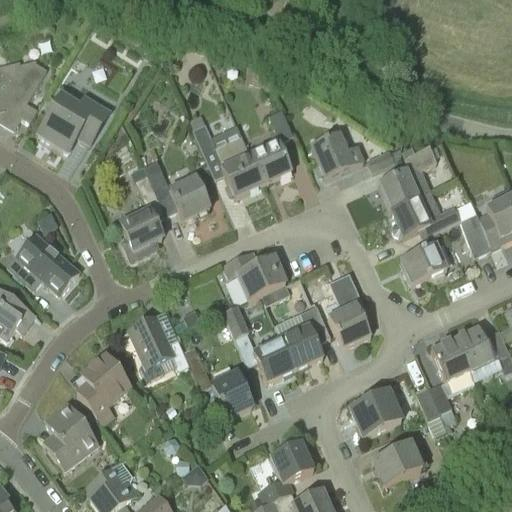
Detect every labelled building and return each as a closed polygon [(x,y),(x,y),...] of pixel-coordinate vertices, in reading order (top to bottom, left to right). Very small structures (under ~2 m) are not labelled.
[(0,72),(0,118),(4,117),(9,108),(20,116),(17,121),(29,128),(36,115),(26,109),(46,76),(35,69),(35,66),(1,75),(0,72)] [(245,85),(261,90),(265,76),(249,72),(245,85)] [(57,107),(37,139),(67,158),(75,144),(81,135),(93,143),(109,118),(96,110),(84,103),(79,112),(72,108),(69,114),(57,107)] [(293,141),(286,126),(281,116),(269,121),(280,147),(293,141)] [(205,129),(193,134),(195,140),(204,159),(215,184),(223,180),(234,204),(262,191),(249,160),(241,143),(216,153),(211,143),(209,138),(205,129)] [(362,169),(355,153),(345,158),(337,140),(310,152),(324,186),(362,169)] [(249,160),(262,191),(290,179),(276,148),(249,160)] [(390,216),(431,198),(421,176),(436,169),(429,153),(414,160),(404,164),(410,177),(406,179),(405,177),(378,189),(390,216)] [(404,164),(414,160),(411,153),(401,157),(404,164)] [(372,178),(394,168),(389,156),(366,166),(372,178)] [(195,184),(170,195),(156,166),(143,173),(147,181),(165,222),(178,216),(182,227),(209,215),(195,184)] [(143,173),(131,178),(133,182),(135,187),(147,181),(145,176),(143,173)] [(165,222),(147,181),(135,187),(149,217),(119,230),(127,246),(122,248),(130,266),(148,258),(146,252),(161,245),(153,227),(165,222)] [(460,228),(468,224),(465,215),(456,219),(453,213),(440,219),(431,198),(390,216),(395,229),(393,230),(391,235),(393,240),(398,242),(401,241),(402,243),(426,232),(430,241),(457,228),(458,229),(460,228)] [(511,202),(484,214),(487,219),(476,224),(489,255),(511,244),(511,202)] [(490,256),(489,255),(476,224),(475,221),(468,224),(460,228),(458,229),(473,264),(490,256)] [(34,294),(42,285),(59,301),(78,280),(35,241),(8,270),(34,294)] [(399,266),(411,292),(446,276),(434,250),(399,266)] [(269,298),(284,291),(272,263),(256,270),(251,258),(221,271),(228,284),(236,281),(248,307),(251,306),(269,298)] [(340,317),(327,323),(341,356),(370,343),(361,324),(367,322),(348,280),(328,289),(340,317)] [(284,291),(269,298),(273,307),(289,300),(284,291)] [(0,344),(5,348),(20,328),(12,322),(20,312),(0,297),(0,344)] [(280,346),(254,358),(246,339),(248,338),(237,312),(224,318),(247,372),(256,368),(265,389),(294,377),(280,346)] [(322,364),(316,350),(329,344),(316,313),(299,320),(303,331),(279,342),(281,346),(280,346),(294,377),(322,364)] [(193,316),(182,321),(183,325),(187,333),(187,334),(190,333),(199,328),(195,319),(193,316)] [(511,329),(511,335),(502,340),(504,345),(511,341),(511,318),(508,320),(511,329)] [(177,346),(167,351),(153,322),(127,334),(144,369),(138,372),(145,386),(163,378),(158,367),(170,362),(177,376),(188,371),(184,363),(177,346)] [(187,333),(183,325),(173,330),(176,337),(187,333)] [(511,376),(511,367),(506,354),(498,336),(482,343),(478,334),(454,344),(468,378),(473,389),(502,375),(504,379),(511,376)] [(454,344),(430,355),(445,388),(441,390),(446,401),(473,389),(468,378),(454,344)] [(190,371),(201,396),(211,391),(212,390),(197,358),(185,363),(188,371),(190,371)] [(105,412),(128,395),(104,363),(80,380),(87,389),(76,397),(97,424),(103,431),(114,421),(109,415),(108,416),(105,412)] [(236,380),(212,390),(211,391),(226,425),(251,413),(236,380)] [(373,392),(378,403),(387,399),(382,388),(373,392)] [(450,414),(452,414),(446,401),(441,390),(441,388),(428,394),(440,421),(440,420),(440,419),(450,414)] [(428,426),(440,421),(428,394),(416,399),(428,426)] [(354,429),(362,445),(400,428),(387,399),(378,403),(354,414),(353,412),(347,415),(354,429)] [(63,477),(98,451),(67,410),(44,428),(58,446),(47,454),(63,477)] [(176,418),(172,410),(165,415),(169,422),(176,418)] [(440,421),(444,431),(456,426),(450,414),(440,419),(440,420),(440,421)] [(448,439),(444,431),(440,421),(428,426),(436,444),(448,439)] [(175,458),(178,451),(174,444),(166,445),(163,452),(167,458),(175,458)] [(257,497),(259,502),(263,511),(274,506),(292,499),(287,488),(312,477),(300,449),(269,463),(280,487),(257,497)] [(420,478),(419,477),(422,475),(410,449),(371,467),(384,494),(420,478)] [(109,475),(82,495),(82,496),(88,492),(95,500),(89,505),(94,511),(126,511),(125,510),(130,506),(134,497),(128,489),(131,481),(121,468),(110,476),(109,475)] [(0,511),(7,511),(5,508),(8,506),(0,494),(0,511)] [(291,511),(328,511),(321,497),(291,511)] [(164,511),(157,501),(141,511),(164,511)] [(261,511),(263,511),(259,502),(249,507),(250,511),(261,511)]
